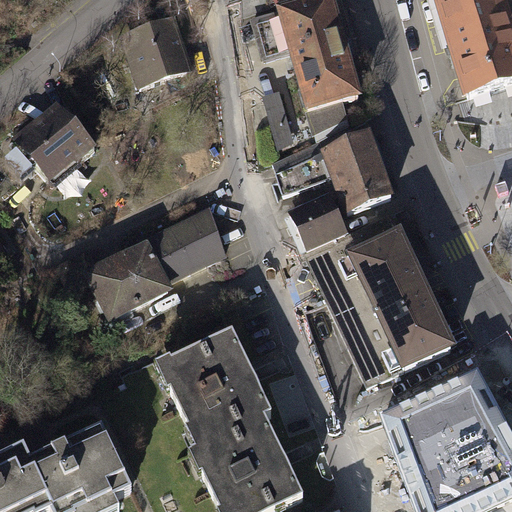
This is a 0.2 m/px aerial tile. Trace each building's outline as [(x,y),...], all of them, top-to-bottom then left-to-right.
[(511,40),(500,0),(436,0),(466,101),(511,87),(511,40)] [(362,102),(334,3),(254,25),(262,51),(290,45),(318,146),(351,131),(344,107),(362,102)] [(166,31),(121,52),(143,100),(188,80),(166,31)] [(279,96),(265,100),(274,131),(288,126),(279,96)] [(55,111),(8,151),(41,190),(88,149),(55,111)] [(286,200),(336,183),(329,162),(357,152),(351,131),(318,146),(277,166),(286,200)] [(357,152),(329,162),(336,183),(350,221),(392,206),(372,148),(357,152)] [(310,260),(348,242),(331,203),(293,221),(310,260)] [(205,210),(83,272),(112,327),(175,295),(171,286),(229,257),(205,210)] [(348,242),(310,260),(371,392),(453,355),(391,222),(348,242)] [(72,302),(79,316),(95,308),(87,294),(72,302)] [(253,373),(235,336),(174,366),(172,362),(159,369),(171,394),(174,393),(191,429),(188,430),(199,452),(191,455),(202,477),(206,475),(223,511),(282,511),(306,501),(286,460),(267,421),(275,417),(253,373)] [(511,511),(511,443),(478,379),(382,424),(415,511),(511,511)] [(0,511),(127,511),(121,499),(134,493),(104,430),(31,465),(25,453),(0,464),(0,511)]
